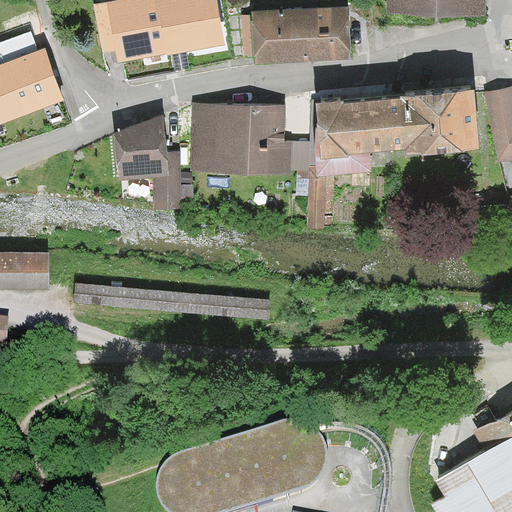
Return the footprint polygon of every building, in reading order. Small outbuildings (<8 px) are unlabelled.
[(214,0),(134,0),(111,4),(119,59),(222,43),(214,0)] [(486,0),(390,0),(390,14),(486,18),(486,0)] [(253,13),(256,64),(354,59),(352,8),(253,13)] [(0,65),(0,121),(66,99),(38,29),(0,43),(0,54),(4,65),(0,65)] [(511,95),(511,90),(486,94),(501,162),(511,161),(511,95)] [(481,93),(318,100),(321,175),(308,175),(310,228),(335,227),(333,175),(384,173),(383,151),(484,147),(481,93)] [(288,108),(194,106),(193,177),(287,179),(288,108)] [(114,122),(121,181),(169,176),(163,117),(114,122)] [(51,255),(0,254),(0,290),(50,291),(51,255)] [(264,299),(77,285),(76,299),(263,313),(264,299)] [(0,359),(20,358),(18,323),(0,323),(0,359)] [(486,458),(438,485),(454,511),(511,511),(511,414),(474,436),(486,458)] [(258,511),(274,509),(273,511),(357,511),(366,457),(328,434),(309,431),(288,428),(166,463),(150,495),(159,511),(258,511)]
